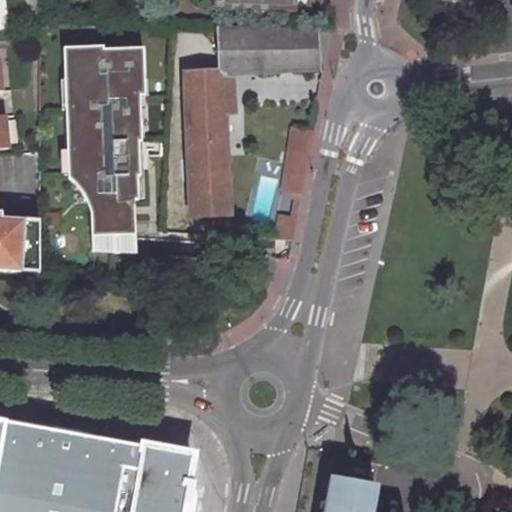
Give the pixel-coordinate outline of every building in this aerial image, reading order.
[(221,73),(256,72),(253,31),(218,31),(221,73)] [(253,31),(256,72),(317,69),(316,32),(253,31)] [(101,44),(62,46),(68,175),(78,185),(86,196),(90,206),(93,219),(93,252),(136,254),(134,200),(136,200),(135,173),(137,173),(137,139),(140,140),(139,93),(145,93),(142,46),(102,47),(101,44)] [(0,154),(9,153),(6,124),(0,124),(0,99),(4,99),(1,67),(0,67),(0,154)] [(221,73),(181,75),(186,179),(226,177),(221,73)] [(312,130),(294,127),(274,240),(292,241),(312,130)] [(226,177),(186,179),(189,219),(229,217),(226,177)] [(0,270),(40,273),(40,223),(4,220),(2,212),(0,212),(0,270)] [(130,511),(142,447),(4,422),(0,442),(0,511),(130,511)] [(182,511),(193,456),(142,447),(130,511),(182,511)] [(370,511),(375,487),(333,480),(326,511),(370,511)]
